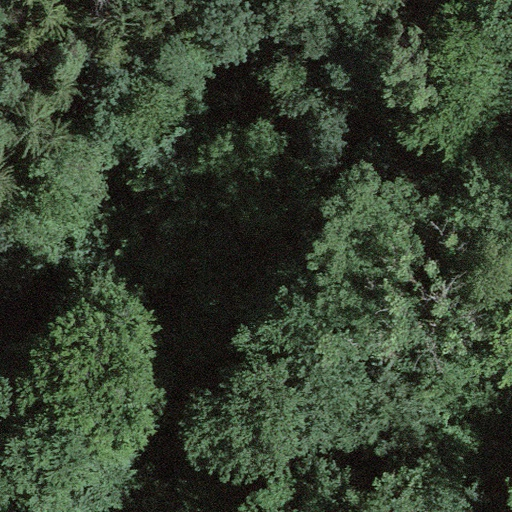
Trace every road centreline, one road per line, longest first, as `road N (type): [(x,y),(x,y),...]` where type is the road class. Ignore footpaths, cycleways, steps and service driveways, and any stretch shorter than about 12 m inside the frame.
road 1 (track): [(0,268),(261,0)]
road 2 (track): [(202,511),(369,429),(511,324)]
